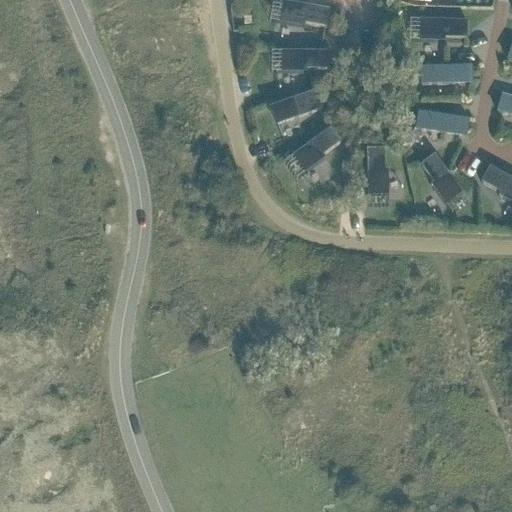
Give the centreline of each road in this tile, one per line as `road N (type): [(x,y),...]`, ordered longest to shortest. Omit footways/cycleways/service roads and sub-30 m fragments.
road 1 (unclassified): [(161,511),(120,380),(140,191),(71,0)]
road 2 (unclassified): [(511,247),(345,241),(279,220),(256,193),(241,145),(216,0)]
